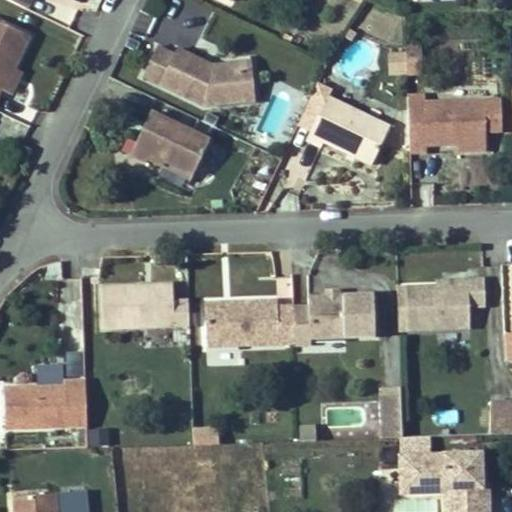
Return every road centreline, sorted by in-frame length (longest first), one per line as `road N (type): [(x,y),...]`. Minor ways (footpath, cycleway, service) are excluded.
road 1 (residential): [(20,232),(511,226)]
road 2 (residential): [(126,0),(46,160),(20,232)]
